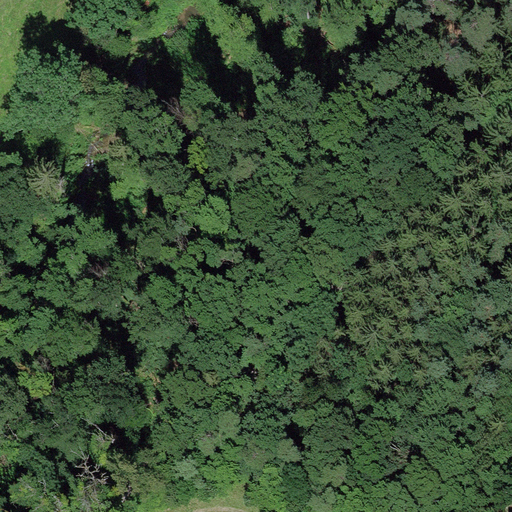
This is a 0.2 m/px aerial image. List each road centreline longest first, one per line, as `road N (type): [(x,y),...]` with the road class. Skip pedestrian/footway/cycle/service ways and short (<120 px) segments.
road 1 (track): [(198,403),(377,215),(511,101)]
road 2 (track): [(349,511),(198,403)]
road 3 (track): [(109,511),(198,403)]
